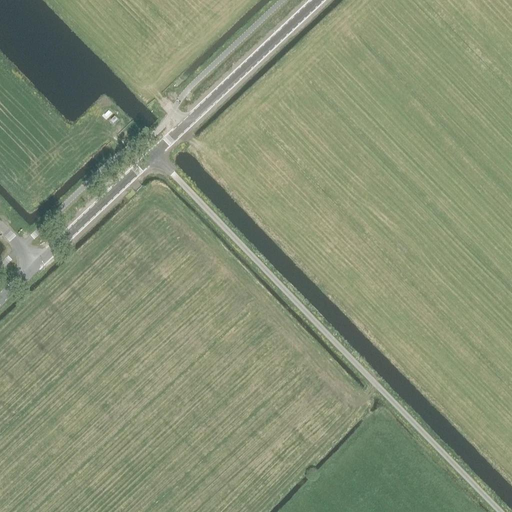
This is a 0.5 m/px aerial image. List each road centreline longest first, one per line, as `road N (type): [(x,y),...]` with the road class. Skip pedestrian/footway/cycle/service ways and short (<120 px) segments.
road 1 (unclassified): [(500,511),(153,154)]
road 2 (secondary): [(153,154),(317,0)]
road 3 (secondary): [(35,263),(153,154)]
